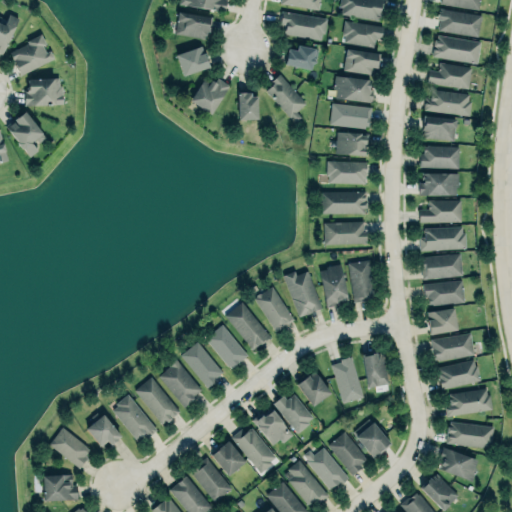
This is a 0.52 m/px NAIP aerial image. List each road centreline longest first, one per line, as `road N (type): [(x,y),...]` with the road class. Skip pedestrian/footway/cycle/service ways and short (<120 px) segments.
road 1 (residential): [(414,0),(390,185),(418,446),(346,511)]
road 2 (residential): [(117,488),(300,348),(402,319)]
road 3 (tertiary): [(511,111),(511,271)]
